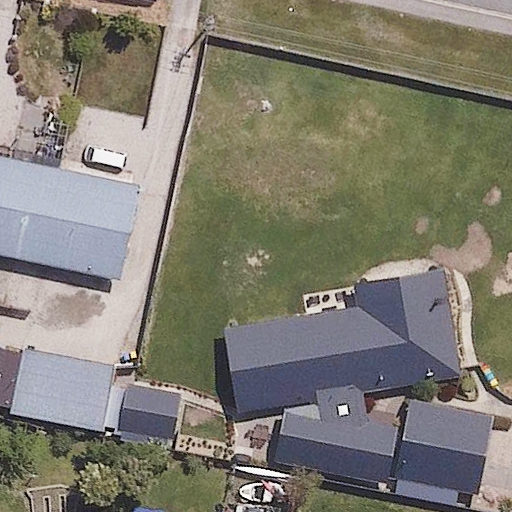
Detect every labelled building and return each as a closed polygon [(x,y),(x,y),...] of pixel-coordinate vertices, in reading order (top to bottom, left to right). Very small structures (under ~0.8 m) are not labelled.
[(149,178),(0,152),(0,262),(130,285),(149,178)] [(200,247),(203,277),(343,262),(342,250),(356,248),(354,230),(340,231),(336,197),(204,212),(208,246),(200,247)] [(228,320),(243,403),(310,391),(313,405),(285,400),(276,458),(486,492),(500,405),(409,391),(405,420),(369,414),(363,382),(467,363),(448,256),(360,271),(364,296),(228,320)] [(122,359),(0,341),(0,406),(113,423),(119,376),(122,359)] [(187,385),(119,376),(113,423),(180,433),(187,385)]
